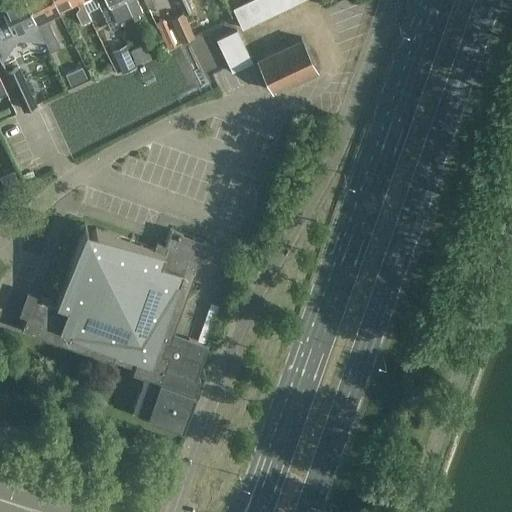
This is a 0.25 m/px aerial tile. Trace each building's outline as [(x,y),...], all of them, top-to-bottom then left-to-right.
[(24,21),(29,32),(39,27),(26,0),(2,0),(0,1),(12,26),(24,21)] [(44,15),(57,9),(53,0),(26,0),(39,27),(44,39),(54,35),(48,21),(46,21),(44,15)] [(89,17),(80,0),(53,0),(57,9),(75,1),(78,6),(74,11),(79,21),(89,17)] [(131,13),(125,0),(106,0),(109,6),(116,20),(131,13)] [(134,18),(139,16),(138,12),(142,10),(136,0),(125,0),(131,13),(134,18)] [(252,23),(263,17),(254,0),(248,0),(243,3),(252,23)] [(254,0),(263,17),(274,12),(268,0),(254,0)] [(268,0),(274,12),(285,7),(281,0),(268,0)] [(0,31),(12,26),(0,1),(0,31)] [(241,28),(252,23),(243,3),(232,8),(241,28)] [(116,21),(116,20),(109,6),(101,9),(108,24),(116,21)] [(39,27),(29,32),(25,33),(34,51),(47,45),(44,39),(39,27)] [(221,49),(241,40),(236,29),(216,38),(221,49)] [(271,90),(315,69),(300,37),(256,58),(271,90)] [(226,59),(246,50),(241,40),(221,49),(226,59)] [(135,62),(150,55),(144,42),(129,49),(135,62)] [(246,50),(226,59),(231,69),(251,60),(246,50)] [(0,57),(23,108),(35,102),(11,51),(0,55),(0,57)] [(160,251),(83,223),(55,301),(40,295),(31,318),(25,316),(21,328),(111,361),(111,359),(132,367),(130,372),(142,376),(129,411),(176,427),(175,428),(180,430),(182,425),(181,424),(198,378),(194,377),(206,344),(171,332),(204,241),(168,228),(160,251)]
